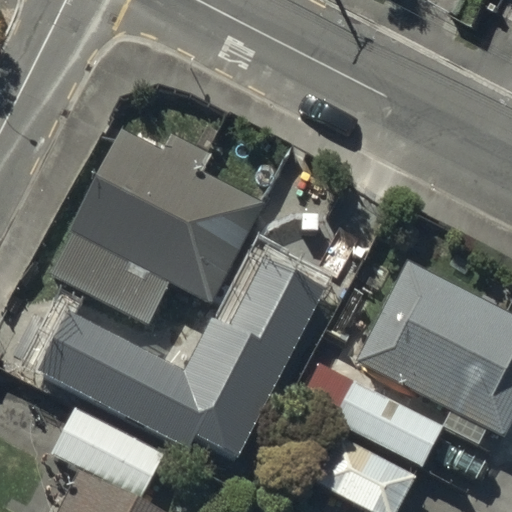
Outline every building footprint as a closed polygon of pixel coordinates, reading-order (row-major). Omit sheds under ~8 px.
[(160,146),(116,124),(43,268),(148,320),(168,282),(207,301),(260,196),(195,164),(203,148),(167,130),(160,146)] [(330,285),(252,245),(185,371),(68,309),(35,371),(189,451),(197,437),(238,459),(330,285)] [(511,314),(404,260),(354,357),(500,431),(511,406),(511,314)] [(441,416),(353,370),(329,415),(417,461),(441,416)] [(162,451),(70,406),(49,449),(141,494),(162,451)] [(391,511),(412,474),(336,434),(311,481),(370,511),(391,511)] [(166,511),(76,466),(51,511),(166,511)]
